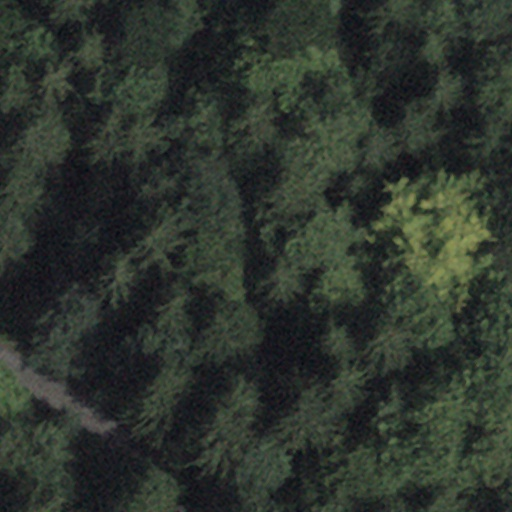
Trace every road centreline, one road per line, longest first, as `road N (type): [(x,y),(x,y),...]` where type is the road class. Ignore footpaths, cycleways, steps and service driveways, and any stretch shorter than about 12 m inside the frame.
road 1 (track): [(0,384),(143,468),(171,511)]
road 2 (track): [(51,511),(0,384)]
